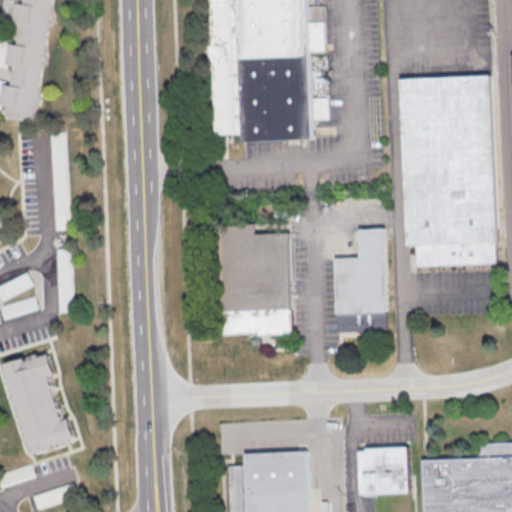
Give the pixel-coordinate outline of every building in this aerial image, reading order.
[(20,0),(52,0),(35,122),(5,118),(7,106),(1,105),(3,85),(11,86),(14,65),(6,64),(9,43),(16,44),(19,24),(12,23),(14,2),(20,3),(20,0)] [(308,0),(315,138),(246,141),(245,134),(217,136),(211,0),(308,0)] [(401,80),(492,76),(499,261),(419,265),(418,245),(408,245),(401,80)] [(0,209),(11,230),(0,235),(0,209)] [(221,224),(257,223),(257,234),(291,233),(295,333),(226,336),(221,224)] [(385,229),(389,329),(372,330),(372,332),(359,332),(359,331),(338,332),(335,258),(361,257),(360,230),(385,229)] [(68,248),(54,248),(56,311),(70,310),(68,248)] [(0,298),(31,286),(26,273),(0,283),(0,298)] [(47,352),(38,355),(37,352),(4,362),(34,453),(68,442),(67,439),(75,436),(68,417),(62,419),(48,375),(54,373),(47,352)] [(425,511),(424,461),(480,459),(479,444),(511,443),(511,511),(425,511)] [(362,495),(361,452),(369,452),(369,449),(409,447),(411,493),(362,495)] [(232,511),(231,467),(247,467),(247,453),(309,451),(311,511),(232,511)] [(0,474),(0,477),(3,485),(34,475),(30,463),(0,474)]
